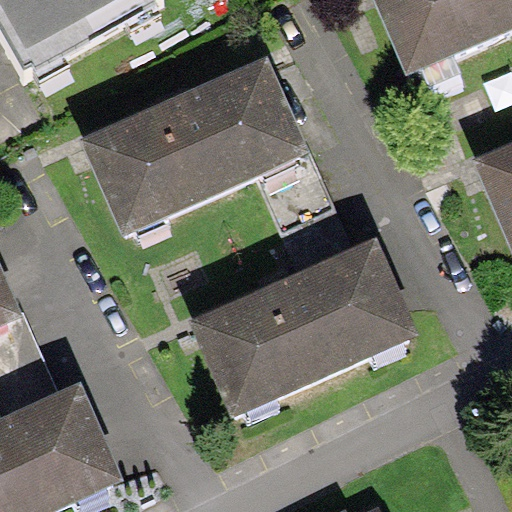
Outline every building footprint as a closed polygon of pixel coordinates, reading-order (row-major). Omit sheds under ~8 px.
[(163,2),(161,0),(0,0),(0,33),(27,82),(37,76),(40,82),(158,16),(153,7),(163,2)] [(511,37),(511,0),(374,0),(408,81),(511,37)] [(309,164),(267,65),(183,100),(83,143),(126,243),(309,164)] [(511,148),(472,166),(511,256),(511,148)] [(421,350),(378,247),(292,283),(191,326),(232,427),(421,350)] [(0,335),(25,324),(0,270),(0,335)] [(0,511),(74,511),(124,491),(82,392),(0,426),(0,511)]
